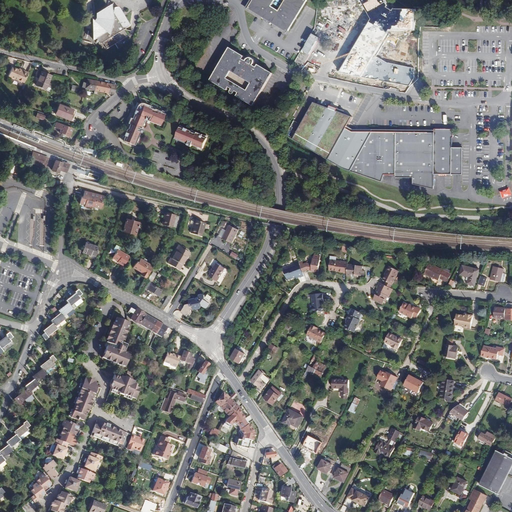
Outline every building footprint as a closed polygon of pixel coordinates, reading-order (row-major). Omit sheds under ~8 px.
[(287,34),(307,0),(252,0),(247,9),(265,19),(264,20),(266,22),(267,21),(286,32),(287,34)] [(385,0),(359,0),(370,19),(337,72),(409,86),(414,78),(415,66),(387,62),(373,55),(388,30),(414,29),(414,9),(392,9),(391,11),(386,7),(387,4),(385,0)] [(128,36),(124,29),(130,25),(120,8),(118,7),(117,7),(116,7),(115,7),(114,7),(114,8),(110,8),(108,5),(106,6),(104,8),(101,10),(99,12),(97,14),(96,16),(95,18),(96,24),(92,25),(92,26),(92,27),(93,29),(93,30),(93,32),(93,33),(94,34),(94,35),(94,36),(95,37),(95,38),(98,42),(99,42),(99,43),(100,43),(101,43),(102,43),(102,42),(103,42),(107,49),(128,36)] [(243,59),(245,56),(230,47),(210,80),(227,90),(229,87),(232,89),(230,91),(230,92),(230,93),(231,94),(232,94),(233,94),(234,94),(236,91),(238,93),(236,96),(253,106),(273,73),(258,64),(257,67),(254,65),(255,64),(255,62),(255,61),(255,60),(254,59),(253,58),(252,58),(250,58),(249,58),(248,59),(247,59),(246,61),(243,59)] [(8,76),(24,83),(28,73),(19,69),(18,69),(12,67),(8,76)] [(52,75),(41,71),(36,85),(46,89),(52,75)] [(114,94),(114,93),(116,85),(87,79),(86,83),(83,82),(82,88),(85,88),(113,94),(114,94)] [(160,126),(165,114),(161,112),(161,111),(154,108),(154,109),(149,107),(150,106),(143,103),(142,103),(140,103),(139,104),(137,105),(137,107),(136,108),(132,118),(130,118),(128,123),(129,124),(127,129),(126,129),(124,135),(125,136),(123,141),(135,145),(140,132),(141,133),(143,129),(141,128),(144,119),(160,126)] [(72,121),(74,116),(71,114),(73,110),(59,104),(55,114),(72,121)] [(332,111),(314,104),(294,141),(328,161),(328,160),(345,128),(352,117),(332,111)] [(69,137),(72,129),(56,122),(55,127),(61,129),(59,133),(69,137)] [(28,129),(15,124),(13,129),(26,134),(28,129)] [(192,145),(203,149),(207,139),(202,137),(203,135),(197,133),(196,134),(191,132),(191,131),(185,128),(184,129),(180,127),(175,139),(188,144),(187,145),(191,147),(192,145)] [(352,132),(345,128),(328,160),(342,168),(353,172),(374,132),(352,132)] [(385,175),(396,175),(395,133),(374,132),(353,172),(382,182),(385,175)] [(434,133),(395,133),(396,175),(396,178),(413,178),(413,184),(434,189),(434,174),(434,133)] [(452,133),(434,133),(434,174),(452,174),(452,148),(452,133)] [(452,148),(452,174),(457,174),(463,174),(463,148),(458,148),(452,148)] [(45,168),(47,161),(39,158),(40,155),(33,152),(32,156),(30,162),(45,168)] [(69,166),(69,165),(64,163),(64,164),(56,161),(52,170),(59,173),(60,170),(66,172),(69,166)] [(511,195),(511,194),(509,188),(500,192),(503,199),(511,195)] [(105,196),(84,191),(83,197),(82,199),(81,198),(79,204),(85,205),(87,205),(86,207),(94,209),(94,207),(103,209),(105,203),(104,202),(105,196)] [(163,225),(173,227),(176,215),(165,212),(164,216),(165,216),(163,225)] [(136,234),(139,222),(126,219),(123,231),(136,234)] [(202,236),(205,223),(195,220),(193,228),(192,227),(191,233),(202,236)] [(239,230),(229,225),(222,238),(233,243),(239,230)] [(98,246),(86,243),(83,252),(95,256),(98,246)] [(173,259),(180,246),(179,245),(171,258),(173,259)] [(185,256),(187,257),(190,252),(180,246),(173,259),(171,258),(168,263),(177,269),(185,256)] [(120,262),(119,263),(123,266),(129,256),(118,249),(112,258),(118,261),(120,262)] [(300,266),(303,272),(308,270),(313,271),(319,272),(320,260),(321,256),(314,255),(314,259),(313,259),(312,264),(306,263),(300,266)] [(179,270),(187,257),(185,256),(177,269),(179,270)] [(153,266),(146,262),(143,260),(141,259),(139,263),(136,261),(133,267),(142,273),(140,275),(146,278),(153,266)] [(300,266),(298,260),(294,261),(296,266),(284,270),(288,280),(303,274),(303,272),(300,266)] [(348,264),(348,262),(336,261),(330,260),(329,270),(335,271),(338,271),(338,273),(347,274),(348,264)] [(216,263),(214,266),(211,272),(209,276),(219,281),(226,268),(216,263)] [(447,282),(451,274),(430,263),(425,272),(432,276),(432,277),(439,281),(440,278),(447,282)] [(357,265),(348,264),(347,274),(347,276),(352,277),(352,275),(353,275),(355,277),(358,277),(358,276),(364,276),(364,271),(362,271),(363,266),(357,265)] [(475,286),(479,270),(463,265),(460,275),(469,277),(467,284),(475,286)] [(384,284),(390,288),(399,271),(389,266),(386,273),(383,280),(386,281),(384,284)] [(504,269),(493,267),(490,279),(501,282),(501,281),(504,282),(506,274),(503,273),(504,269)] [(153,271),(143,287),(147,289),(159,296),(162,290),(150,284),(156,274),(153,271)] [(487,278),(481,276),(478,284),(484,287),(487,278)] [(391,293),(393,289),(390,288),(384,284),(380,282),(375,293),(376,293),(375,296),(373,300),(383,305),(385,301),(389,292),(391,293)] [(68,304),(58,311),(60,314),(57,316),(50,321),(53,324),(43,331),(44,334),(41,336),(45,340),(48,338),(47,337),(57,330),(55,327),(65,319),(63,317),(72,309),(70,306),(80,299),(79,297),(81,294),(78,290),(75,293),(75,294),(66,301),(68,304)] [(313,312),(324,311),(323,308),(324,307),(323,306),(322,302),(324,302),(323,293),(309,295),(310,297),(312,297),(313,312)] [(163,305),(166,307),(172,296),(169,294),(163,305)] [(210,304),(208,303),(212,297),(208,294),(205,298),(205,295),(203,294),(199,295),(199,296),(199,299),(198,301),(196,298),(189,300),(190,304),(186,305),(181,312),(187,316),(188,314),(190,315),(192,313),(191,310),(196,309),(196,310),(200,309),(200,306),(202,306),(206,309),(210,304)] [(412,306),(409,305),(404,302),(399,312),(412,318),(413,317),(417,318),(421,310),(417,307),(417,308),(412,306)] [(60,314),(58,311),(55,306),(51,309),(57,316),(60,314)] [(354,332),(363,314),(352,308),(349,315),(350,315),(347,322),(344,328),(354,332)] [(494,318),(505,319),(506,308),(495,308),(494,318)] [(136,311),(133,315),(131,319),(151,331),(157,321),(137,309),(136,311)] [(466,316),(457,314),(455,325),(462,326),(463,328),(471,329),(474,315),(466,314),(466,316)] [(108,343),(105,350),(103,354),(106,355),(104,359),(125,367),(130,355),(124,353),(127,345),(122,343),(130,323),(116,317),(106,342),(108,343)] [(157,321),(151,331),(156,334),(161,324),(157,321)] [(161,324),(156,334),(161,337),(165,331),(168,333),(171,329),(161,324)] [(320,345),(326,333),(319,330),(317,328),(317,327),(312,325),(307,335),(318,341),(317,343),(320,345)] [(13,337),(9,333),(5,335),(6,337),(0,341),(0,353),(3,352),(1,349),(11,342),(9,340),(13,337)] [(398,350),(403,340),(389,333),(385,342),(392,345),(391,346),(398,350)] [(278,348),(273,345),(269,350),(275,354),(278,348)] [(453,346),(447,345),(446,345),(444,356),(456,358),(458,347),(453,346)] [(503,356),(504,349),(497,347),(496,348),(484,346),(483,350),(482,356),(497,360),(498,355),(503,356)] [(246,354),(236,349),(231,358),(240,363),(246,354)] [(191,358),(192,354),(183,351),(179,360),(188,364),(186,369),(190,371),(195,359),(191,358)] [(176,368),(180,357),(173,354),(172,355),(167,353),(163,362),(170,365),(176,368)] [(320,357),(315,354),(312,360),(309,365),(323,373),(327,366),(320,363),(318,361),(320,357)] [(148,358),(141,355),(138,362),(146,365),(148,358)] [(56,360),(52,356),(49,358),(49,359),(40,367),(42,369),(32,377),(34,379),(24,387),(27,390),(14,400),(19,406),(22,404),(21,403),(31,395),(29,392),(38,385),(36,382),(46,375),(44,372),(54,365),(53,363),(56,360)] [(206,372),(207,371),(205,370),(209,365),(204,362),(202,365),(201,364),(199,366),(200,367),(197,371),(196,374),(197,375),(196,377),(199,379),(198,382),(204,384),(208,373),(206,372)] [(323,373),(309,365),(307,369),(306,371),(309,373),(321,379),(324,373),(323,373)] [(263,389),(270,379),(264,375),(265,374),(260,370),(252,381),(263,389)] [(391,390),(398,377),(387,372),(386,373),(381,370),(377,378),(382,381),(380,385),(391,390)] [(135,382),(131,380),(130,380),(124,378),(121,376),(120,378),(114,375),(110,386),(112,390),(116,391),(125,395),(127,396),(131,398),(136,399),(140,388),(135,386),(136,384),(134,383),(135,382)] [(419,393),(424,382),(410,375),(404,385),(419,393)] [(74,411),(71,418),(75,419),(78,421),(79,419),(84,421),(87,412),(88,413),(89,410),(92,404),(93,401),(91,400),(92,399),(93,396),(94,394),(95,394),(98,387),(96,386),(97,384),(95,383),(96,381),(91,380),(86,378),(84,382),(81,389),(78,396),(79,396),(78,398),(77,398),(75,404),(76,405),(73,410),(74,411)] [(341,398),(348,398),(348,395),(349,380),(333,379),(332,388),(342,389),(342,395),(341,398)] [(441,397),(448,399),(451,399),(452,399),(455,381),(444,379),(441,397)] [(274,404),(277,400),(282,394),(273,387),(265,398),(274,404)] [(204,400),(206,396),(191,391),(191,390),(188,389),(186,393),(191,395),(204,400)] [(162,404),(160,410),(163,411),(162,411),(170,414),(175,400),(184,403),(186,395),(177,392),(177,394),(170,392),(168,392),(166,399),(167,400),(165,406),(162,404)] [(509,406),(511,400),(511,398),(500,392),(496,400),(509,406)] [(236,396),(234,393),(229,398),(226,394),(225,395),(223,393),(220,396),(221,397),(215,402),(219,406),(216,409),(215,407),(211,413),(214,415),(218,410),(221,413),(223,411),(227,415),(225,417),(227,418),(226,419),(231,424),(230,425),(240,434),(242,435),(245,435),(247,433),(254,425),(251,422),(253,419),(248,413),(246,415),(243,411),(232,400),(236,396)] [(190,399),(203,403),(204,400),(191,395),(190,399)] [(354,413),(358,405),(353,403),(349,410),(354,413)] [(469,412),(459,405),(451,411),(462,420),(469,412)] [(298,427),(303,417),(289,409),(283,422),(290,426),(291,424),(298,427)] [(429,431),(434,423),(420,416),(414,427),(420,430),(422,427),(429,431)] [(78,437),(80,431),(78,430),(79,426),(64,420),(61,425),(63,427),(59,436),(61,437),(59,441),(65,443),(68,444),(69,445),(72,439),(73,439),(74,436),(78,437)] [(29,426),(26,421),(22,424),(23,425),(13,433),(15,435),(6,443),(8,445),(0,451),(0,454),(0,455),(0,464),(5,461),(3,458),(12,450),(10,448),(20,440),(18,438),(28,430),(27,428),(29,426)] [(125,450),(131,435),(112,427),(109,426),(110,425),(106,423),(105,425),(96,421),(90,436),(106,442),(125,450)] [(208,434),(216,438),(219,432),(214,428),(213,431),(211,430),(208,434)] [(401,432),(395,429),(390,439),(392,440),(396,442),(401,432)] [(463,446),(469,434),(461,430),(455,442),(463,446)] [(491,447),(497,436),(488,432),(486,435),(482,432),(478,438),(487,443),(486,444),(491,447)] [(365,449),(368,442),(367,442),(370,436),(367,434),(365,440),(363,439),(360,446),(365,449)] [(138,437),(132,435),(126,449),(132,451),(133,449),(140,452),(145,440),(141,439),(138,437)] [(169,440),(160,436),(153,455),(166,460),(169,454),(170,455),(174,446),(167,444),(169,440)] [(322,443),(309,436),(304,446),(317,453),(322,443)] [(241,455),(243,457),(245,454),(246,455),(254,444),(245,438),(243,439),(234,451),(236,452),(241,455)] [(68,449),(66,448),(68,445),(65,444),(56,441),(55,444),(56,445),(52,455),(63,460),(65,456),(66,453),(68,449)] [(394,448),(389,445),(387,444),(380,441),(374,452),(380,455),(381,453),(384,454),(384,455),(389,458),(394,448)] [(199,457),(201,459),(200,463),(211,467),(215,456),(209,453),(210,451),(211,450),(202,447),(199,457)] [(413,451),(414,449),(407,447),(406,450),(405,449),(404,453),(403,454),(411,456),(414,457),(416,453),(413,451)] [(480,485),(498,494),(511,467),(511,457),(498,451),(480,485)] [(84,467),(95,471),(99,460),(100,456),(90,452),(89,456),(88,456),(87,459),(85,463),(84,467)] [(272,464),(280,458),(278,455),(275,455),(275,452),(265,453),(266,458),(271,457),(272,464)] [(246,462),(240,460),(240,459),(239,458),(234,456),(233,455),(233,458),(230,458),(227,464),(244,469),(246,462)] [(328,474),(332,464),(326,461),(323,459),(318,469),(328,474)] [(42,468),(51,480),(57,476),(51,469),(56,465),(53,460),(46,465),(44,467),(42,468)] [(140,462),(138,466),(151,471),(152,467),(149,466),(142,463),(140,462)] [(279,477),(287,471),(281,463),(277,466),(276,464),(272,467),(279,477)] [(340,468),(349,473),(352,468),(342,464),(340,468)] [(77,478),(90,483),(91,479),(93,474),(79,468),(76,473),(78,474),(77,478)] [(196,473),(193,472),(190,483),(207,488),(210,478),(205,476),(206,471),(198,468),(196,473)] [(344,482),(349,473),(340,468),(339,468),(335,477),(344,482)] [(32,485),(33,489),(30,491),(33,495),(30,497),(35,503),(40,499),(39,498),(46,493),(45,493),(50,489),(49,487),(51,485),(43,473),(38,477),(39,479),(36,481),(37,482),(32,485)] [(69,477),(67,481),(66,484),(64,488),(76,492),(80,481),(69,477)] [(467,482),(458,477),(454,486),(452,490),(461,494),(467,482)] [(164,495),(169,483),(157,479),(152,491),(164,495)] [(238,490),(240,482),(228,479),(227,487),(231,488),(238,490)] [(265,494),(267,486),(260,484),(256,502),(261,504),(264,493),(265,494)] [(289,492),(290,489),(282,487),(280,496),(287,498),(286,501),(293,503),(295,493),(289,492)] [(390,505),(395,495),(384,489),(379,500),(390,505)] [(479,511),(488,496),(474,489),(470,499),(472,500),(466,511),(479,511)] [(52,503),(50,505),(64,510),(66,505),(68,506),(72,496),(61,491),(60,492),(59,495),(58,495),(56,498),(58,499),(57,501),(54,500),(53,503),(52,503)] [(368,500),(350,491),(346,500),(363,509),(368,500)] [(201,497),(190,493),(188,499),(185,498),(183,503),(197,508),(201,497)] [(216,502),(218,496),(210,494),(208,499),(211,499),(210,501),(216,502)] [(407,510),(412,499),(409,497),(402,494),(397,505),(407,510)] [(430,511),(435,501),(424,496),(420,504),(423,506),(423,507),(430,511)] [(463,508),(466,503),(460,500),(457,506),(463,508)] [(102,511),(105,506),(93,501),(90,511),(91,511),(102,511)] [(210,501),(206,511),(213,511),(216,502),(210,501)]
